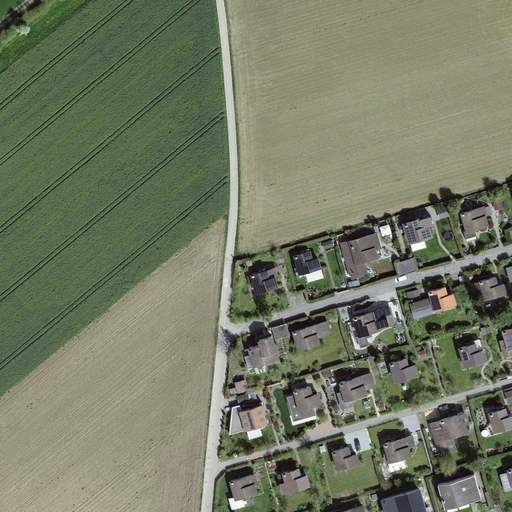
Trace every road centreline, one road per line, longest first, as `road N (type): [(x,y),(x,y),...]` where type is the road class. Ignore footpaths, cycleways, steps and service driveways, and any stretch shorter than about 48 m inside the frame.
road 1 (residential): [(223,333),(511,250)]
road 2 (unclassified): [(229,260),(236,194),(221,0)]
road 3 (residential): [(207,511),(223,333)]
